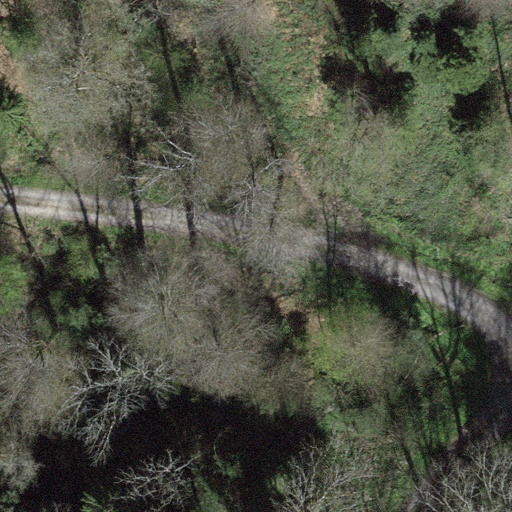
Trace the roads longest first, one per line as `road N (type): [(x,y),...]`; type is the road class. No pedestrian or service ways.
road 1 (track): [(0,195),(210,230),(511,346)]
road 2 (track): [(511,381),(443,511)]
